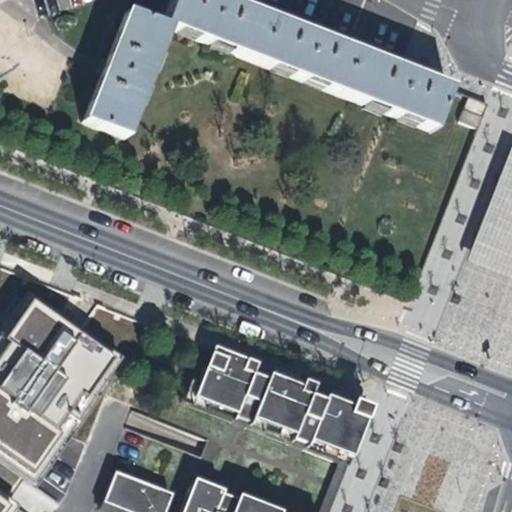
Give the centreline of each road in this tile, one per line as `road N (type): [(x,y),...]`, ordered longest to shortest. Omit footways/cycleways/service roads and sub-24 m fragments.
road 1 (primary): [(0,205),(304,324)]
road 2 (primary): [(304,324),(353,357),(511,420)]
road 3 (primary): [(511,388),(394,339),(304,324)]
